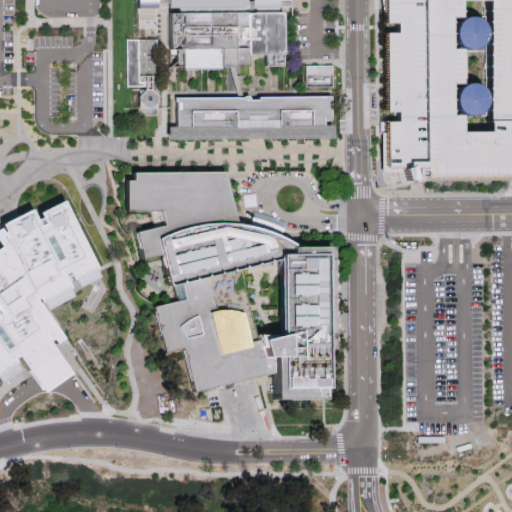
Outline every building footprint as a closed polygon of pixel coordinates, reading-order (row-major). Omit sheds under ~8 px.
[(137,0),(289,0),(289,4),(276,5),(276,11),(280,11),(281,63),(264,63),(264,53),(246,53),(246,65),(220,65),(220,67),(182,68),(182,66),(168,66),(168,1),(162,1),(156,1),(157,81),(162,81),(167,81),(167,88),(163,88),(155,88),(156,114),(138,114),(138,85),(126,85),(125,38),(137,38),(137,0)] [(511,0),(511,179),(424,179),(389,190),(383,170),(383,119),(395,119),(395,111),(384,111),(383,29),(396,29),(395,22),(383,22),(383,0),(511,0)] [(331,63),(303,64),(303,86),(331,86),(331,63)] [(183,130),(176,130),(176,127),(176,95),(182,95),(243,95),(304,95),(334,95),(334,126),(334,129),(304,129),(243,130),(183,130)] [(191,392),(266,374),(271,374),(271,400),(322,399),(322,396),(324,396),(324,387),(322,387),(323,350),(329,350),(328,246),(290,246),(290,244),(286,242),(282,239),(276,236),(269,233),(263,230),(256,228),(251,227),(243,226),(236,225),(222,171),(131,172),(131,180),(124,180),(125,211),(159,211),(165,234),(155,237),(153,227),(134,232),(140,260),(159,255),(167,286),(179,283),(183,299),(151,307),(163,353),(181,348),(191,392)] [(0,219),(30,204),(32,209),(60,195),(97,268),(69,282),(71,288),(39,303),(63,337),(49,347),(51,350),(65,371),(39,389),(26,370),(17,357),(0,369),(0,219)]
